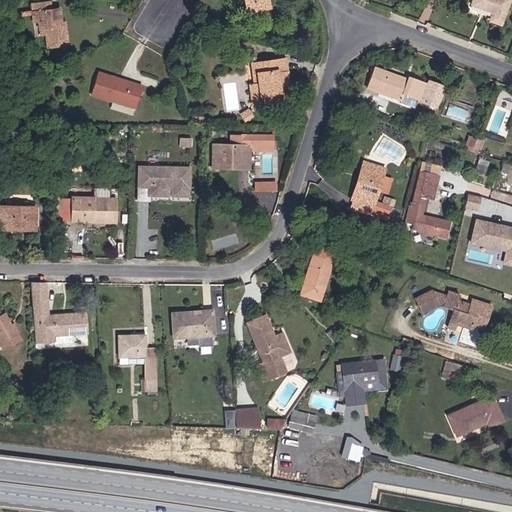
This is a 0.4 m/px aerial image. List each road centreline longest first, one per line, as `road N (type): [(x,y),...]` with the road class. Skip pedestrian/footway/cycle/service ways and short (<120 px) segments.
road 1 (residential): [(0,268),(212,271),(260,255),(280,226),(332,64),(354,23)]
road 2 (primary): [(329,511),(238,494),(0,470)]
road 3 (residential): [(354,23),(511,72)]
road 4 (primary): [(0,495),(153,511)]
